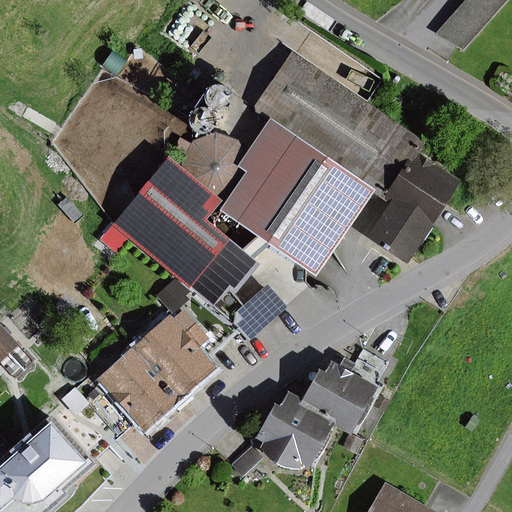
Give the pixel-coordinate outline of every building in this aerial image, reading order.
[(507,0),(466,0),(437,34),(464,50),(507,0)] [(129,58),(114,49),(104,65),(120,74),(129,58)] [(168,158),(101,240),(117,253),(129,238),(212,308),(231,291),(233,292),(260,270),(228,244),(230,240),(207,221),(216,208),(222,208),(220,211),(315,277),(374,193),(390,204),(367,237),(407,264),(462,182),(420,154),(427,143),(294,51),(253,109),(269,120),(247,152),(240,141),(217,133),(193,141),(192,144),(181,137),(176,150),(184,156),(180,162),(179,167),(168,158)] [(214,109),(218,111),(222,110),(227,109),(230,106),(232,102),(233,98),(232,93),(230,89),(226,86),(222,85),(218,85),(214,86),(211,88),(208,92),(207,95),(207,99),(208,103),(210,106),(214,109)] [(198,132),(202,134),(207,134),(211,132),(215,129),(217,125),(218,121),(217,116),(214,112),(211,110),(207,108),(202,108),(198,109),(195,112),(193,115),(192,119),(191,122),(192,126),(195,130),(198,132)] [(175,279),(157,295),(174,314),(189,300),(186,297),(191,292),(175,279)] [(289,307),(268,284),(237,312),(234,325),(249,342),(289,307)] [(174,320),(170,316),(134,349),(181,402),(218,370),(199,348),(209,340),(184,311),(174,320)] [(62,330),(53,321),(44,330),(53,339),(62,330)] [(25,347),(9,329),(0,336),(0,354),(8,363),(25,347)] [(181,402),(134,349),(99,380),(146,433),(181,402)] [(388,362),(364,349),(357,360),(381,373),(388,362)] [(353,373),(357,365),(345,358),(340,366),(333,362),(327,373),(320,370),(303,400),(338,420),(335,425),(352,434),(379,387),(353,373)] [(76,388),(62,400),(76,416),(90,404),(76,388)] [(335,425),(338,420),(303,400),(290,393),(282,407),(276,404),(256,439),(264,443),(261,448),(268,457),(277,464),(289,469),(300,470),(302,465),(311,469),(335,425)] [(390,401),(380,395),(374,407),(384,412),(390,401)] [(53,414),(0,461),(0,508),(2,510),(15,498),(22,502),(30,505),(37,505),(44,502),(94,459),(53,414)] [(364,440),(349,434),(343,449),(357,455),(364,440)] [(264,458),(253,446),(232,466),(243,478),(264,458)] [(438,511),(386,483),(369,511),(438,511)]
